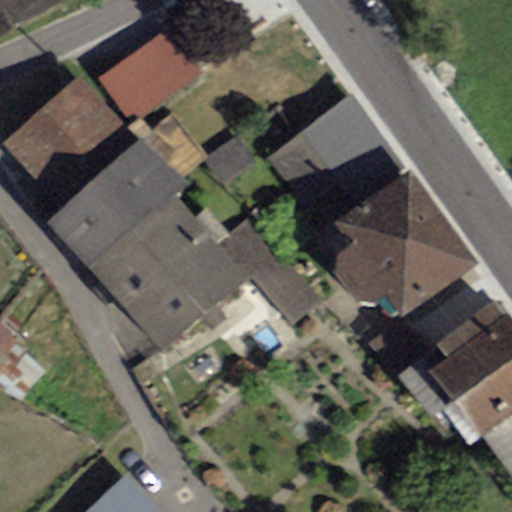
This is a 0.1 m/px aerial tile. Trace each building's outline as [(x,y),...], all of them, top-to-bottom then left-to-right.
[(0,0),(0,17),(27,0),(0,0)] [(135,121),(204,79),(181,42),(112,84),(135,121)] [(112,120),(83,86),(15,144),(45,178),(112,120)] [(386,141),(354,101),(281,158),(312,198),(386,141)] [(171,346),(241,288),(138,166),(68,224),(171,346)] [(471,273),(411,188),(344,235),(404,320),(471,273)] [(511,470),(511,342),(492,315),(432,357),(511,470)] [(1,322),(0,323),(0,370),(29,347),(1,322)] [(163,511),(129,474),(86,511),(163,511)]
